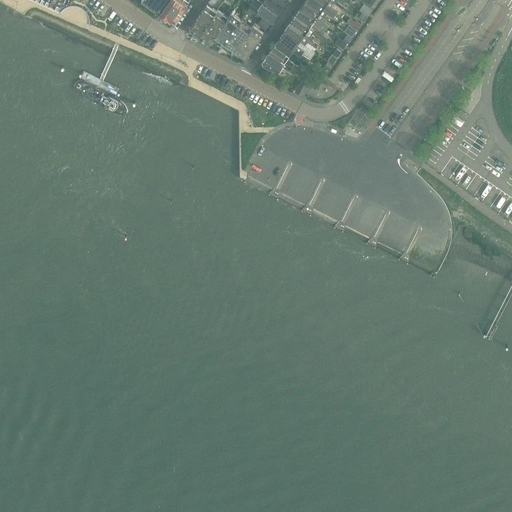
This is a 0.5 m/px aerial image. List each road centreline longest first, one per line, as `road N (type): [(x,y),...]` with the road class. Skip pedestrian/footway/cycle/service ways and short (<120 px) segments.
road 1 (residential): [(242,76),(317,116),(335,114),(425,0)]
road 2 (secondary): [(398,143),(504,0)]
road 3 (secondary): [(482,0),(383,133)]
